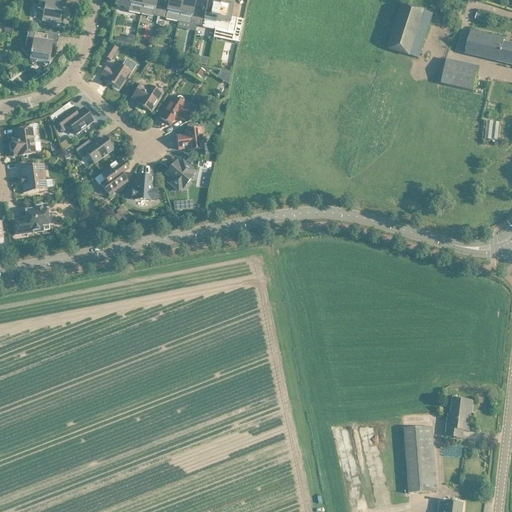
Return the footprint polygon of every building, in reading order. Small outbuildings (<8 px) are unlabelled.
[(39,0),(37,10),(44,11),(42,17),(43,17),(42,20),(50,21),(60,22),(63,3),(59,2),(59,0),(39,0)] [(116,0),(114,9),(115,9),(122,10),(128,11),(128,12),(140,15),(143,0),(116,0)] [(143,0),(140,15),(153,18),(153,17),(160,18),(162,4),(156,3),(156,0),(143,0)] [(178,23),(182,0),(169,0),(168,5),(162,4),(160,18),(165,19),(165,20),(178,23)] [(182,0),(178,23),(190,25),(191,24),(196,26),(199,12),(193,11),(196,0),(195,0),(182,0)] [(215,30),(220,4),(209,2),(209,3),(207,2),(205,13),(199,12),(196,26),(202,27),(202,28),(215,30)] [(231,6),(220,4),(215,30),(228,33),(228,32),(234,33),(232,42),(239,43),(244,21),(231,18),(233,8),(231,7),(231,6)] [(401,5),(387,49),(418,59),(432,14),(401,5)] [(484,22),(497,23),(497,13),(484,13),(484,22)] [(511,45),(511,46),(503,44),(504,40),(471,32),(465,55),(511,65),(511,45)] [(49,62),(52,45),(52,43),(44,42),(45,35),(28,33),(25,47),(30,54),(31,55),(27,57),(26,57),(26,58),(27,58),(32,65),(32,66),(33,65),(37,63),(46,64),(49,62)] [(111,46),(104,58),(111,62),(118,50),(111,46)] [(206,59),(204,66),(216,69),(218,62),(206,59)] [(106,68),(101,75),(106,79),(105,82),(112,87),(112,86),(120,91),(131,73),(136,66),(126,60),(122,67),(116,64),(111,72),(106,68)] [(473,92),(477,74),(479,68),(446,61),(441,85),(473,92)] [(198,68),(194,74),(202,78),(205,72),(198,68)] [(239,76),(229,74),(227,86),(236,88),(239,76)] [(138,102),(137,103),(137,104),(151,113),(162,96),(148,87),(147,88),(140,84),(132,99),(133,98),(138,102)] [(173,98),(159,119),(171,126),(176,118),(178,119),(179,118),(185,122),(191,112),(185,108),(186,106),(183,104),(183,102),(183,99),(180,97),(178,98),(176,100),(173,98)] [(62,109),(49,119),(52,117),(63,132),(68,128),(70,131),(72,130),(76,135),(93,123),(83,110),(77,114),(73,109),(65,114),(62,109)] [(188,136),(177,137),(178,151),(187,150),(188,152),(204,150),(201,130),(198,130),(197,124),(187,126),(188,132),(187,132),(188,136)] [(506,145),(507,125),(494,124),(494,145),(506,145)] [(18,157),(35,155),(32,129),(15,131),(16,140),(12,140),(13,145),(11,145),(10,146),(11,152),(12,153),(14,152),(14,157),(18,156),(18,157)] [(89,141),(76,151),(82,160),(88,156),(94,165),(113,151),(109,145),(105,138),(93,147),(89,141)] [(107,170),(100,175),(101,175),(105,182),(100,185),(109,196),(115,191),(128,182),(127,181),(122,175),(128,171),(120,160),(107,170)] [(171,180),(168,184),(178,192),(182,188),(183,189),(193,177),(191,176),(195,173),(183,162),(177,169),(173,166),(166,175),(171,180)] [(43,166),(20,169),(21,179),(21,180),(21,183),(23,182),(24,185),(22,185),(22,186),(23,195),(47,191),(43,166)] [(132,189),(131,200),(134,200),(134,201),(151,202),(151,201),(156,202),(157,191),(152,191),(153,177),(138,176),(138,182),(135,181),(135,189),(132,189)] [(21,220),(13,221),(15,236),(43,232),(43,234),(53,233),(52,222),(48,222),(46,206),(35,207),(35,210),(25,212),(26,218),(21,219),(21,220)] [(453,400),(451,418),(449,429),(447,428),(446,437),(462,439),(463,431),(470,432),(473,402),(461,401),(461,400),(458,399),(458,401),(453,400)] [(438,492),(433,427),(404,429),(409,494),(438,492)] [(462,511),(463,505),(441,503),(439,511),(462,511)]
